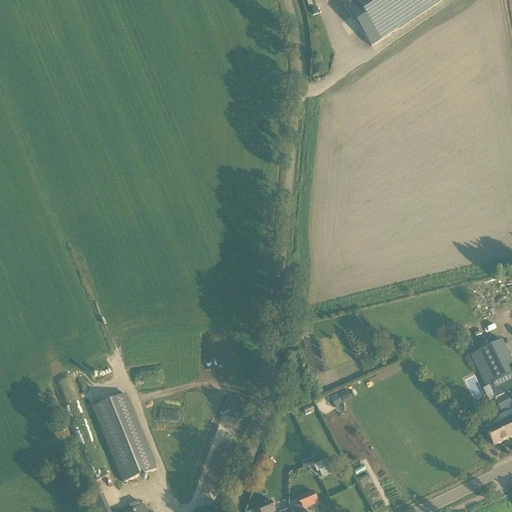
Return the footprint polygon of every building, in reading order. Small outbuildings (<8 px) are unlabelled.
[(342,0),(340,2),(371,47),(397,30),(398,30),(443,0),(342,0)] [(483,290),(480,294),(489,302),(493,298),(483,290)] [(324,368),(353,357),(343,332),(314,343),(324,368)] [(496,401),(494,402),(501,415),(511,409),(511,374),(495,383),(490,375),(511,364),(511,361),(502,341),(469,357),(485,388),(489,386),(496,401)] [(376,373),(367,378),(371,386),(380,382),(376,373)] [(345,390),(338,394),(343,402),(350,398),(345,390)] [(336,394),(329,399),(335,408),(341,404),(336,394)] [(91,409),(122,484),(156,470),(125,395),(91,409)] [(303,410),(305,416),(314,412),(311,407),(303,410)] [(221,413),(200,480),(213,484),(234,417),(221,413)] [(511,418),(486,431),(494,447),(511,438),(511,418)] [(315,465),(320,478),(333,473),(328,459),(315,465)] [(379,459),(370,461),(373,475),(382,472),(379,459)] [(300,463),(302,470),(313,466),(311,460),(300,463)] [(299,505),(287,510),(287,511),(303,511),(304,511),(302,511),(317,504),(312,492),(296,498),(299,505)] [(86,503),(90,511),(146,511),(143,505),(130,511),(130,509),(124,511),(108,511),(101,496),(86,503)] [(287,511),(287,510),(287,503),(273,509),(270,502),(256,508),(258,511),(287,511)]
